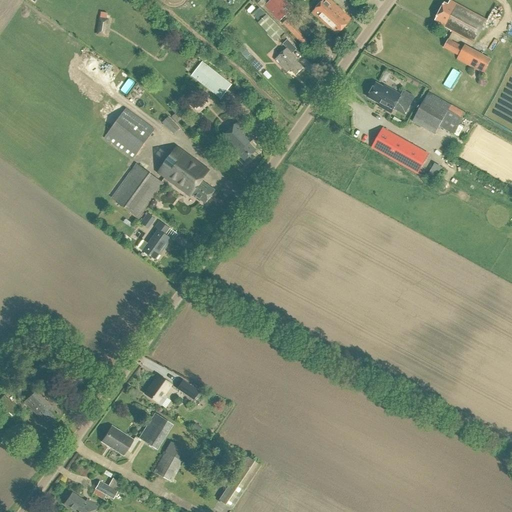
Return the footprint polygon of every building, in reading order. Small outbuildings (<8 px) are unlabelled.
[(271,0),(266,6),(280,21),(290,11),(279,0),(271,0)] [(324,0),(313,12),(338,35),(352,20),(330,0),(324,0)] [(443,47),(458,55),(456,59),(483,73),(491,58),(464,44),(463,46),(451,40),(455,33),(473,43),(486,19),(450,0),(449,0),(447,4),(445,3),(436,20),(444,24),(443,25),(451,30),(451,31),(443,47)] [(489,21),(498,25),(506,9),(498,4),(489,21)] [(266,15),(259,22),(258,23),(275,41),(283,33),(266,15)] [(99,35),(109,36),(110,19),(101,19),(99,35)] [(288,20),(281,26),(298,44),(305,37),(288,20)] [(291,70),(296,75),(304,68),(295,59),(296,57),(292,53),(297,49),(288,39),(283,44),(287,48),(275,59),(288,73),(291,70)] [(246,45),(241,52),(250,58),(254,52),(246,45)] [(259,72),(266,67),(259,58),(253,62),(259,72)] [(202,61),(190,76),(220,98),(231,84),(202,61)] [(379,107),(391,114),(394,109),(404,115),(414,97),(404,91),(401,95),(384,86),(384,87),(376,83),(368,98),(380,104),(379,107)] [(464,113),(428,92),(411,120),(434,134),(439,126),(451,133),(464,113)] [(191,104),(200,114),(212,103),(203,93),(191,104)] [(126,108),(103,138),(132,159),(155,129),(126,108)] [(172,118),(177,123),(182,120),(176,114),(172,118)] [(165,124),(174,134),(180,129),(170,119),(165,124)] [(238,123),(222,138),(238,154),(239,153),(246,160),(256,150),(249,143),(254,139),(238,123)] [(371,147),(417,173),(428,153),(382,127),(371,147)] [(177,147),(159,173),(191,196),(193,194),(206,204),(215,190),(203,181),(210,171),(177,147)] [(163,182),(136,163),(111,197),(138,217),(163,182)] [(437,181),(440,175),(434,172),(430,178),(437,181)] [(149,229),(156,219),(148,213),(141,223),(149,229)] [(172,240),(165,235),(170,229),(160,222),(156,228),(159,230),(144,251),(156,260),(164,248),(166,249),(172,240)] [(142,231),(137,235),(142,240),(147,236),(142,231)] [(39,375),(44,369),(33,357),(27,363),(39,375)] [(162,395),(169,384),(158,376),(145,393),(161,405),(166,398),(162,395)] [(176,388),(193,400),(199,391),(182,379),(176,388)] [(43,413),(56,427),(67,415),(56,403),(62,398),(53,389),(48,395),(40,386),(23,403),(38,417),(43,413)] [(0,399),(0,418),(4,423),(17,410),(3,396),(0,399)] [(139,439),(154,449),(170,423),(155,413),(139,439)] [(102,442),(123,456),(133,440),(112,427),(102,442)] [(178,458),(183,448),(170,441),(153,471),(171,481),(183,461),(178,458)] [(218,501),(230,509),(259,466),(247,458),(218,501)] [(103,493),(112,498),(121,482),(112,477),(107,485),(99,480),(92,493),(100,498),(103,493)] [(92,511),(96,508),(87,501),(85,503),(72,494),(64,505),(73,511),(92,511)]
